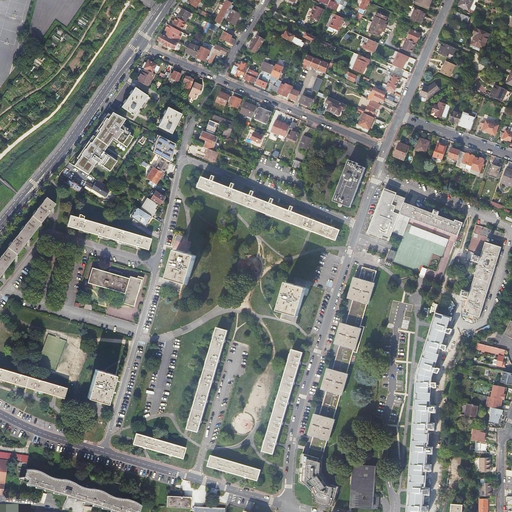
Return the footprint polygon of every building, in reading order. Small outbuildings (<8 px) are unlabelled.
[(334,2),(330,0),(329,0),(319,0),(319,1),(329,5),(327,7),(333,10),(336,11),(339,4),(337,3),(334,2)] [(363,0),(360,8),(366,10),(370,0),(369,0),(363,0)] [(430,0),(417,0),(416,4),(428,9),(430,5),(428,4),(430,0)] [(469,11),(470,9),(474,0),(472,0),(461,0),(459,6),(469,11)] [(228,1),(216,22),(221,25),(231,6),(234,1),(232,1),(231,3),(228,1)] [(313,9),(314,10),(310,17),(319,21),(325,10),(315,5),(313,9)] [(191,13),(183,8),(178,18),(186,22),(191,13)] [(413,21),(417,9),(415,8),(413,12),(412,12),(409,19),(413,21)] [(417,9),(413,21),(424,25),(429,14),(417,9)] [(241,15),(233,11),(227,21),(236,25),(241,15)] [(214,18),(203,12),(201,14),(212,20),(214,18)] [(372,22),(367,32),(378,37),(381,31),(383,32),(385,28),(386,25),(384,24),(387,17),(377,12),(372,22)] [(469,18),(456,12),(454,17),(467,23),(469,18)] [(353,15),(352,18),(358,21),(360,19),(361,18),(363,15),(358,13),(356,17),(353,15)] [(333,21),(332,20),(329,26),(339,31),(344,19),(336,14),(333,21)] [(186,22),(178,18),(177,18),(175,22),(176,22),(175,25),(183,29),(186,23),(186,22)] [(163,35),(166,36),(169,30),(170,30),(172,27),(169,25),(163,35)] [(179,36),(181,32),(174,28),(172,27),(170,30),(169,30),(166,36),(178,43),(181,37),(179,36)] [(475,28),(473,34),(475,34),(471,44),(474,45),(483,49),(489,34),(475,28)] [(420,34),(411,30),(407,38),(407,39),(416,42),(420,34)] [(232,36),(225,32),(221,38),(232,44),(235,40),(231,38),(232,36)] [(283,35),(282,37),(287,40),(292,42),(294,37),(295,36),(294,36),(287,32),(285,35),(283,35)] [(336,48),(305,32),(303,36),(334,53),(336,48)] [(364,37),(352,32),(350,36),(362,41),(364,37)] [(163,35),(162,34),(158,41),(165,45),(168,47),(175,50),(179,43),(178,43),(166,36),(163,35)] [(349,35),(347,34),(340,43),(343,44),(349,35)] [(257,35),(249,49),(256,53),(265,40),(257,35)] [(294,37),(292,42),(298,45),(302,47),(303,44),(305,45),(306,43),(294,37)] [(366,46),(365,45),(364,48),(364,49),(371,52),(371,50),(374,52),(374,51),(375,52),(379,44),(369,39),(366,46)] [(412,53),(416,43),(406,39),(402,49),(412,53)] [(187,48),(185,53),(189,55),(190,53),(197,57),(201,47),(190,42),(188,46),(187,48)] [(456,48),(443,43),(438,53),(451,59),(456,48)] [(211,57),(208,63),(212,64),(214,59),(215,59),(216,54),(222,57),(224,54),(226,55),(228,51),(224,49),(220,47),(216,46),(213,53),(212,53),(211,55),(211,57)] [(201,47),(197,57),(197,58),(205,61),(210,50),(201,47)] [(329,64),(307,55),(303,64),(326,73),(326,72),(327,70),(327,69),(329,64)] [(366,62),(368,59),(359,55),(358,57),(353,68),(353,69),(363,74),(367,63),(366,62)] [(401,58),(400,60),(399,62),(405,64),(403,68),(409,70),(412,63),(407,61),(406,61),(401,58)] [(145,69),(152,73),(157,65),(148,60),(147,63),(144,68),(145,69)] [(455,64),(446,60),(440,72),(449,77),(455,64)] [(257,84),(266,88),(270,79),(271,76),(275,66),(263,61),(263,62),(260,69),(265,71),(266,72),(265,76),(264,75),(262,79),(263,80),(263,81),(262,81),(259,80),(257,84)] [(242,74),(244,76),(249,65),(242,62),(241,66),(236,64),(236,66),(235,66),(232,73),(241,77),(242,74)] [(276,78),(279,79),(284,68),(276,64),(275,66),(271,76),(270,79),(274,81),(276,78)] [(149,86),(155,74),(152,73),(145,69),(143,72),(142,72),(137,80),(149,86)] [(254,83),(258,74),(250,70),(245,79),(254,83)] [(181,74),(174,71),(171,79),(178,82),(181,74)] [(355,75),(350,73),(347,79),(354,82),(356,78),(354,78),(355,75)] [(387,87),(386,90),(394,94),(400,77),(393,73),(390,80),(388,79),(385,86),(387,87)] [(194,79),(186,76),(184,80),(187,82),(185,88),(189,89),(194,79)] [(321,84),(323,80),(316,77),(312,89),(315,90),(316,91),(316,93),(317,94),(318,92),(321,84)] [(272,91),(278,93),(281,84),(277,82),(276,86),(274,86),(272,91)] [(194,83),(189,96),(195,99),(197,92),(200,94),(201,91),(200,90),(202,86),(194,83)] [(428,88),(424,86),(420,95),(427,99),(440,89),(435,83),(428,88)] [(496,83),(490,95),(503,101),(509,89),(496,83)] [(281,84),(278,93),(287,97),(289,92),(291,93),(293,89),(293,87),(286,84),(285,85),(281,84)] [(135,88),(122,107),(134,115),(147,96),(135,88)] [(375,88),(372,92),(384,98),(386,93),(375,88)] [(291,93),(289,98),(296,101),(300,92),(293,89),(291,93)] [(226,106),(230,96),(220,92),(216,102),(226,106)] [(384,98),(372,92),(371,92),(368,99),(372,101),(373,100),(378,103),(379,100),(383,102),(385,98),(384,98)] [(353,97),(348,95),(344,102),(349,105),(353,97)] [(241,100),(233,96),(229,105),(238,108),(241,100)] [(302,96),(300,102),(310,107),(312,100),(302,96)] [(347,105),(329,97),(325,105),(328,106),(327,110),(339,115),(342,110),(344,111),(347,105)] [(353,97),(349,105),(349,106),(354,108),(357,100),(353,97)] [(253,117),(257,107),(245,102),(241,113),(253,117)] [(368,105),(365,113),(374,118),(376,114),(374,113),(376,109),(368,105)] [(436,113),(435,116),(446,119),(448,113),(443,111),(444,108),(435,105),(432,112),(436,113)] [(272,112),(260,107),(255,119),(267,123),(272,112)] [(181,115),(168,108),(158,127),(171,134),(181,115)] [(459,124),(462,114),(453,111),(449,120),(459,124)] [(125,119),(111,112),(109,114),(108,117),(106,116),(102,122),(103,123),(97,132),(94,136),(95,137),(91,142),(88,141),(83,149),(83,148),(76,158),(78,159),(75,163),(78,164),(76,167),(87,174),(94,166),(93,165),(96,161),(110,171),(117,161),(103,151),(113,138),(126,147),(131,140),(133,137),(129,134),(130,132),(126,130),(127,128),(122,124),(125,119)] [(374,118),(365,113),(364,113),(359,125),(369,129),(374,118)] [(472,128),(475,118),(462,114),(459,124),(472,128)] [(214,132),(218,124),(226,127),(223,135),(229,138),(234,123),(214,115),(213,119),(214,119),(214,122),(211,121),(207,129),(214,132)] [(276,119),(271,131),(286,137),(291,124),(276,119)] [(495,135),(498,125),(486,121),(485,124),(481,123),(480,126),(483,128),(482,131),(495,135)] [(97,132),(103,123),(102,122),(95,131),(97,132)] [(511,142),(511,138),(511,128),(509,127),(508,131),(506,130),(505,134),(503,133),(501,139),(503,139),(503,138),(506,139),(505,140),(511,142)] [(219,137),(203,131),(201,136),(207,138),(204,147),(208,149),(213,151),(217,142),(219,137)] [(261,143),(265,135),(255,131),(251,138),(261,143)] [(299,134),(295,132),(292,131),(291,135),(290,138),(297,141),(299,134)] [(160,157),(169,162),(172,155),(175,144),(158,135),(155,141),(153,153),(160,157)] [(141,146),(146,138),(142,136),(140,140),(139,139),(137,144),(141,146)] [(312,139),(304,136),(300,146),(307,149),(312,139)] [(420,138),(416,150),(425,153),(429,141),(420,138)] [(404,160),(409,147),(399,143),(394,156),(404,160)] [(433,156),(442,159),(447,146),(438,143),(433,156)] [(461,151),(451,148),(448,157),(451,158),(450,161),(454,163),(455,159),(458,160),(461,151)] [(219,153),(217,152),(213,151),(208,149),(204,158),(215,162),(219,153)] [(475,157),(475,156),(461,151),(458,160),(456,166),(460,167),(461,166),(465,168),(466,167),(471,168),(475,157)] [(169,162),(160,157),(154,168),(163,173),(164,174),(170,162),(169,162)] [(471,168),(471,169),(480,172),(484,160),(475,157),(471,168)] [(293,166),(299,168),(301,161),(295,159),(293,166)] [(349,160),(334,201),(351,207),(366,168),(359,165),(359,164),(349,160)] [(491,168),(490,168),(488,175),(497,178),(500,167),(497,166),(498,165),(493,163),(491,168)] [(428,173),(428,175),(435,178),(437,170),(426,166),(425,171),(428,173)] [(154,168),(153,168),(146,179),(150,181),(156,185),(163,173),(154,168)] [(511,170),(507,169),(503,177),(511,180),(511,170)] [(335,241),(339,230),(330,227),(311,219),(291,212),(272,204),(252,197),(232,189),(212,181),(202,178),(198,188),(335,241)] [(70,180),(67,185),(78,192),(81,187),(70,180)] [(108,191),(109,188),(99,181),(97,184),(95,183),(93,186),(87,182),(85,186),(91,189),(104,197),(108,191)] [(163,193),(165,190),(156,185),(150,181),(148,183),(163,193)] [(389,241),(392,232),(399,214),(410,218),(403,236),(397,252),(392,264),(440,282),(463,223),(455,220),(454,222),(404,202),(405,198),(385,191),(377,211),(379,212),(378,214),(377,213),(369,233),(389,241)] [(156,192),(151,199),(160,205),(164,198),(156,192)] [(0,276),(13,260),(24,246),(38,227),(49,212),(55,204),(46,197),(0,258),(0,276)] [(148,199),(140,210),(151,217),(156,210),(154,209),(157,204),(148,199)] [(145,227),(151,217),(140,210),(136,208),(130,217),(145,227)] [(401,236),(403,236),(410,218),(399,214),(392,232),(397,234),(400,225),(405,227),(401,236)] [(151,239),(70,216),(67,226),(81,230),(99,235),(120,242),(140,247),(148,250),(151,239)] [(463,312),(479,317),(483,305),(497,260),(501,247),(500,247),(504,233),(476,224),(469,245),(469,246),(467,251),(472,252),(470,259),(479,262),(463,312)] [(405,227),(400,225),(397,234),(401,236),(405,227)] [(185,237),(177,235),(163,283),(182,289),(184,282),(189,283),(197,256),(188,254),(192,242),(184,240),(185,237)] [(397,252),(390,250),(384,265),(391,267),(392,264),(397,252)] [(141,288),(144,277),(138,276),(137,278),(130,276),(129,279),(92,268),(87,283),(124,294),(122,302),(134,306),(139,288),(141,288)] [(313,437),(327,441),(329,441),(335,420),(333,419),(340,394),(342,395),(348,374),(346,374),(353,349),(355,349),(361,328),(359,328),(366,303),(368,304),(374,283),(372,282),(375,272),(363,268),(360,279),(353,277),(347,298),(354,300),(347,324),(340,322),(334,343),(341,345),(334,369),(327,368),(321,389),(328,391),(321,415),(314,413),(307,435),(313,437)] [(295,285),(286,283),(279,309),(298,315),(306,288),(307,285),(296,282),(295,285)] [(413,460),(413,461),(425,465),(425,463),(426,445),(428,423),(429,404),(431,381),(431,377),(435,365),(442,343),(447,326),(449,318),(437,314),(419,374),(413,460)] [(225,340),(228,331),(217,328),(188,429),(198,433),(201,424),(201,422),(202,421),(207,404),(207,403),(207,402),(208,401),(213,383),(213,382),(213,381),(213,380),(218,363),(219,363),(219,362),(219,361),(219,360),(224,343),(225,343),(225,342),(225,340)] [(191,353),(195,338),(184,335),(180,349),(191,353)] [(505,350),(477,343),(476,346),(476,349),(483,351),(483,352),(485,353),(485,351),(499,354),(497,365),(504,367),(505,363),(503,362),(505,350)] [(300,363),(300,362),(303,353),(292,350),(263,451),(273,454),(276,445),(276,444),(277,443),(276,443),(282,425),(282,424),(283,423),(282,422),(288,405),(288,403),(289,402),(288,402),(293,384),(294,385),(294,383),(294,382),(299,365),(300,363)] [(182,376),(185,365),(178,363),(175,374),(182,376)] [(480,382),(497,386),(498,380),(488,377),(490,370),(473,366),(471,374),(470,374),(469,379),(480,382)] [(0,368),(0,380),(18,385),(36,391),(57,397),(63,399),(66,388),(0,368)] [(107,402),(115,375),(95,370),(87,396),(107,402)] [(511,373),(504,372),(501,383),(511,384),(511,373)] [(493,406),(497,386),(480,382),(479,389),(487,391),(487,394),(485,393),(485,396),(486,397),(484,404),(493,406)] [(476,417),(478,406),(468,403),(465,415),(476,417)] [(508,412),(493,409),(490,423),(499,425),(501,420),(505,421),(508,412)] [(479,430),(474,428),(472,439),(484,442),(486,431),(479,430)] [(185,448),(136,434),(133,445),(143,448),(144,448),(146,449),(169,455),(170,456),(172,456),(182,459),(185,448)] [(327,441),(313,437),(310,447),(324,451),(327,441)] [(322,459),(324,452),(309,449),(308,455),(302,453),(302,456),(300,481),(302,482),(303,483),(305,485),(307,486),(308,488),(310,490),(311,492),(312,494),(313,495),(314,498),(314,500),(314,502),(332,507),(334,502),(338,487),(329,484),(321,473),(322,469),(322,459)] [(0,451),(0,458),(7,459),(26,462),(27,455),(0,451)] [(261,470),(211,456),(208,466),(219,470),(220,470),(221,470),(246,478),(258,481),(261,470)] [(480,472),(492,472),(492,467),(490,467),(490,458),(480,458),(480,472)] [(421,511),(422,505),(423,486),(424,465),(413,461),(413,460),(412,460),(409,511),(421,511)] [(379,498),(374,497),(375,467),(355,466),(352,507),(378,509),(379,498)] [(27,468),(23,479),(27,480),(26,483),(36,484),(36,486),(45,487),(44,489),(53,490),(53,491),(67,493),(66,496),(76,497),(75,499),(84,500),(84,501),(93,503),(93,504),(102,506),(102,507),(111,508),(111,510),(120,511),(119,511),(129,511),(130,511),(132,511),(136,511),(137,511),(138,511),(139,511),(142,505),(137,501),(132,498),(127,497),(122,497),(116,496),(112,494),(101,489),(95,487),(90,487),(85,486),(80,484),(71,479),(67,478),(56,477),(51,475),(48,474),(47,473),(43,471),(40,469),(35,468),(32,468),(29,468),(27,468)] [(492,495),(492,494),(491,482),(481,483),(481,489),(481,496),(492,495)] [(190,507),(191,498),(180,496),(167,496),(166,506),(190,507)]
